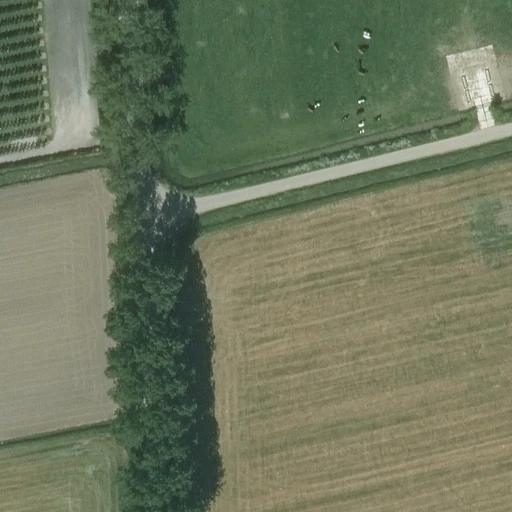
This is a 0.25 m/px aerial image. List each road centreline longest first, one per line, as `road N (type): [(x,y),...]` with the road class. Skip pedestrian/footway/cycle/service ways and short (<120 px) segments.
road 1 (unclassified): [(141,226),(511,134)]
road 2 (unclassified): [(159,511),(141,226)]
road 3 (unclassified): [(141,226),(128,0)]
